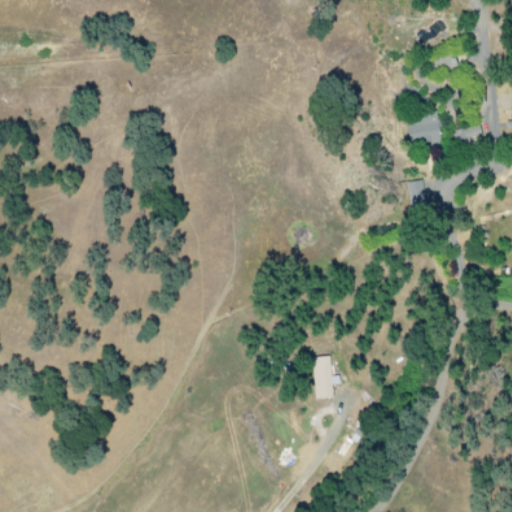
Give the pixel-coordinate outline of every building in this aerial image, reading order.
[(432,61),(437,72),(453,65),(448,53),(432,61)] [(401,118),(405,140),(414,139),(415,144),(427,142),(427,147),(437,145),(432,113),(401,118)] [(450,130),(454,148),(479,143),(475,125),(450,130)] [(404,181),(405,202),(420,201),(418,180),(404,181)] [(310,398),(327,398),(325,356),(308,357),(310,398)]
